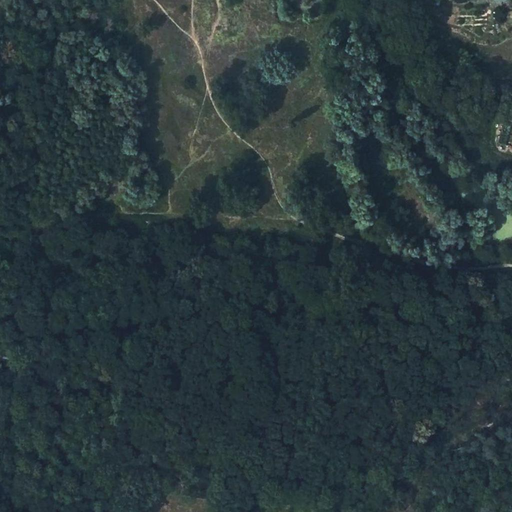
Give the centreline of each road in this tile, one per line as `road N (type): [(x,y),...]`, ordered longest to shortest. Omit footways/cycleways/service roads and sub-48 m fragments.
road 1 (unclassified): [(120,511),(117,476),(90,402),(12,363),(0,308)]
road 2 (unclassified): [(368,511),(421,418),(511,355)]
